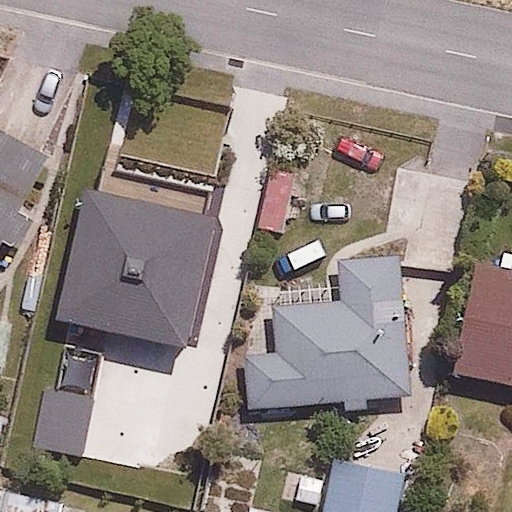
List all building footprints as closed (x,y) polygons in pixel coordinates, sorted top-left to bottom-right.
[(0,242),(2,239),(14,246),(36,208),(23,201),(51,151),(0,122),(0,242)] [(224,213),(95,181),(62,312),(191,344),(224,213)] [(404,391),(403,251),(328,252),(328,301),(251,302),(252,393),(404,391)] [(511,377),(511,270),(482,265),(462,367),(511,377)] [(82,453),(93,394),(41,385),(31,443),(82,453)] [(395,511),(403,468),(333,455),(322,511),(395,511)] [(92,511),(98,484),(0,466),(0,511),(92,511)]
